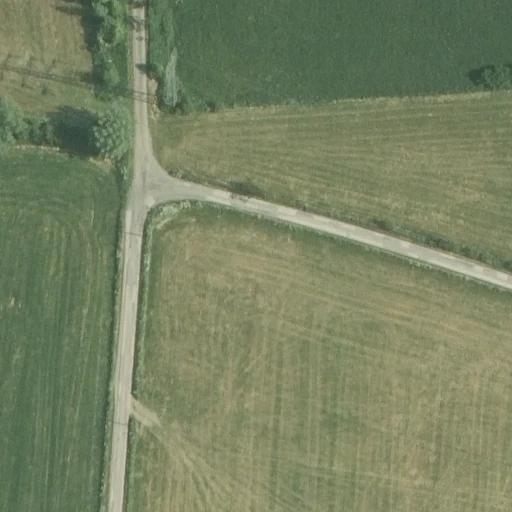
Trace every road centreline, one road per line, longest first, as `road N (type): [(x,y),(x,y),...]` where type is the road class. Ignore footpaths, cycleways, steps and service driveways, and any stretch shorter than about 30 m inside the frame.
road 1 (unclassified): [(140,190),(218,201),(511,285)]
road 2 (unclassified): [(114,511),(140,190)]
road 3 (unclassified): [(140,190),(136,0)]
